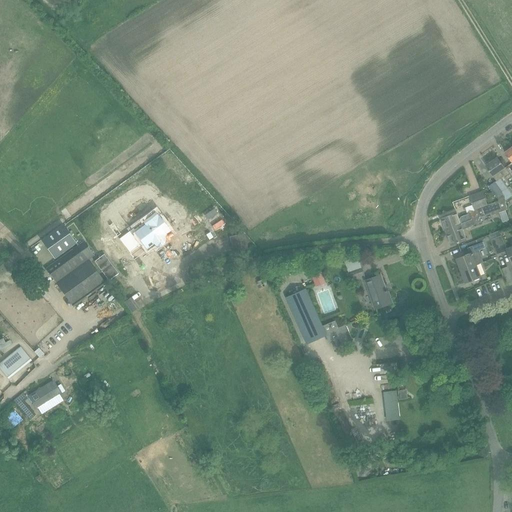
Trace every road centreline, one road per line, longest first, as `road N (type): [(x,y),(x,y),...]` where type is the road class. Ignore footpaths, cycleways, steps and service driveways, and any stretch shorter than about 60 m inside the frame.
road 1 (unclassified): [(447,316),(421,237),(423,202),(452,162),(511,119)]
road 2 (unclassified): [(496,460),(447,316)]
